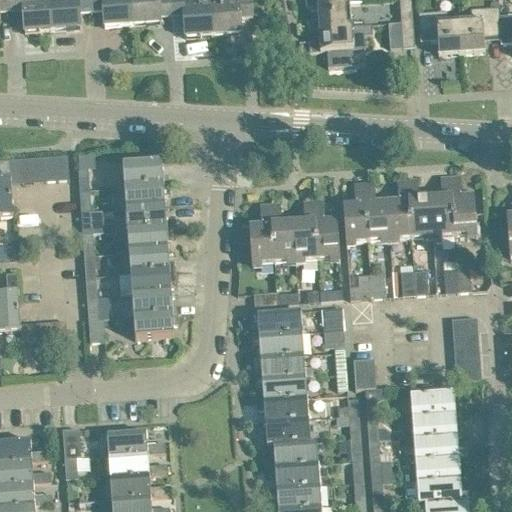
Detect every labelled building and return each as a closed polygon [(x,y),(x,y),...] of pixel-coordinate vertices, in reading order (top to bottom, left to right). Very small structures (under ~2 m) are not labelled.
[(0,0),(0,13),(10,13),(9,0),(0,0)] [(9,0),(10,13),(22,12),(24,36),(53,34),(50,0),(9,0)] [(50,0),(53,34),(81,32),(80,18),(90,17),(89,0),(50,0)] [(89,0),(90,17),(103,16),(104,30),(132,28),(129,0),(89,0)] [(129,0),(132,28),(160,26),(160,19),(171,18),(169,0),(129,0)] [(169,0),(171,18),(183,17),(185,41),(213,39),(210,0),(169,0)] [(210,0),(213,39),(241,37),(240,23),(252,22),(250,0),(210,0)] [(305,0),(306,12),(317,11),(317,10),(350,8),(362,7),(361,0),(305,0)] [(411,4),(399,5),(400,21),(412,20),(411,4)] [(307,34),(319,33),(351,31),(350,8),(317,10),(317,11),(318,25),(307,26),(307,34)] [(501,44),(499,13),(471,15),(472,25),(460,26),(463,58),(485,56),(483,37),(500,36),(500,44),(501,44)] [(511,20),(501,22),(500,13),(499,13),(501,44),(501,48),(511,47),(511,20)] [(449,27),(448,16),(418,18),(420,45),(437,44),(438,60),(463,58),(460,26),(449,27)] [(402,53),(414,52),(413,27),(401,28),(402,53)] [(320,44),(308,45),(309,57),(326,55),(327,71),(353,69),(352,54),(353,54),(353,53),(364,53),(363,39),(371,38),(371,29),(351,31),(319,33),(320,44)] [(58,184),(69,184),(68,160),(56,161),(58,184)] [(34,186),(46,185),(44,161),(33,162),(34,186)] [(46,185),(58,184),(56,161),(44,161),(46,185)] [(23,187),(34,186),(33,162),(21,163),(23,187)] [(23,187),(21,163),(9,164),(10,182),(11,188),(23,187)] [(10,182),(9,164),(0,164),(0,221),(13,221),(11,188),(10,182)] [(163,179),(162,167),(123,170),(124,192),(169,189),(168,179),(163,179)] [(79,190),(89,189),(88,172),(78,173),(79,190)] [(433,241),(454,239),(450,180),(440,181),(442,201),(430,202),(433,241)] [(462,199),(460,180),(450,180),(454,239),(475,238),(475,242),(476,242),(476,238),(474,199),(462,199)] [(389,244),(412,242),(408,183),(397,184),(398,204),(387,205),(389,244)] [(419,203),(417,183),(408,183),(412,242),(433,241),(430,202),(419,203)] [(347,251),(347,247),(368,246),(364,186),(354,187),(355,207),(343,208),(346,247),(346,251),(347,251)] [(375,205),(374,186),(364,186),(368,246),(389,244),(387,205),(375,205)] [(126,214),(165,211),(164,200),(169,199),(169,189),(124,192),(126,214)] [(81,217),(91,216),(90,200),(80,201),(81,217)] [(324,224),(323,204),(313,205),(318,264),(338,263),(339,267),(339,262),(340,262),(337,223),(324,224)] [(296,265),(318,264),(313,205),(303,205),(304,225),(293,226),(296,265)] [(281,227),(280,207),(270,208),(274,267),(296,265),(293,226),(281,227)] [(253,268),(273,267),(274,267),(270,208),(260,208),(261,228),(249,229),(252,268),(252,273),(253,273),(253,268)] [(166,222),(165,211),(126,214),(127,235),(172,232),(171,222),(166,222)] [(82,233),(92,232),(91,216),(81,217),(82,233)] [(129,257),(168,254),(167,243),(172,242),(172,232),(127,235),(129,257)] [(84,260),(94,259),(93,243),(83,244),(84,260)] [(169,265),(168,254),(129,257),(117,257),(119,279),(130,279),(175,275),(174,265),(169,265)] [(85,276),(95,275),(94,259),(84,260),(85,276)] [(458,297),(471,296),(469,272),(457,273),(458,297)] [(445,298),(458,297),(457,273),(444,274),(445,298)] [(132,300),(171,297),(170,286),(175,286),(175,275),(130,279),(132,300)] [(402,301),(416,300),(414,277),(401,278),(402,301)] [(416,300),(428,299),(427,277),(414,277),(416,300)] [(0,336),(21,335),(20,329),(17,278),(6,279),(7,297),(0,297),(0,336)] [(372,303),(385,302),(383,279),(371,280),(372,303)] [(350,305),(372,303),(371,280),(357,281),(358,291),(349,292),(350,305)] [(87,303),(97,302),(96,286),(86,287),(87,303)] [(320,307),(342,305),(342,295),(320,297),(320,307)] [(172,309),(171,297),(132,300),(133,322),(178,319),(177,308),(172,309)] [(276,299),(276,297),(253,298),(254,312),(277,310),(277,299),(276,299)] [(277,310),(282,310),(299,308),(298,297),(277,299),(277,310)] [(88,319),(98,319),(97,302),(87,303),(88,319)] [(323,336),(343,334),(342,312),(322,314),(323,336)] [(300,315),(251,319),(251,329),(258,329),(259,340),(302,337),(300,315)] [(135,344),(174,341),(173,329),(178,329),(178,319),(133,322),(135,344)] [(452,337),(477,336),(477,322),(451,324),(452,337)] [(90,347),(103,346),(105,346),(104,324),(88,325),(90,347)] [(56,350),(68,350),(66,325),(55,326),(56,350)] [(45,351),(56,350),(55,326),(43,327),(45,351)] [(33,352),(45,351),(43,327),(32,328),(33,352)] [(22,353),(33,352),(32,328),(20,329),(21,335),(22,353)] [(345,352),(343,334),(323,336),(324,353),(345,352)] [(453,349),(478,347),(477,336),(452,337),(453,349)] [(302,337),(259,340),(252,340),(253,349),(259,348),(260,362),(303,359),(302,337)] [(454,362),(479,360),(478,347),(453,349),(454,362)] [(336,373),(346,372),(345,356),(334,356),(336,373)] [(303,359),(260,362),(254,362),(254,373),(261,373),(262,383),(305,380),(305,381),(313,380),(312,372),(304,373),(303,359)] [(455,376),(480,374),(479,360),(454,362),(455,376)] [(355,395),(376,393),(374,365),(353,366),(355,395)] [(455,376),(456,388),(481,386),(480,374),(455,376)] [(337,396),(348,395),(346,377),(336,378),(337,396)] [(306,402),(305,381),(305,380),(262,383),(255,384),(256,392),(262,391),(263,405),(306,402)] [(455,411),(453,396),(410,399),(412,421),(455,418),(455,419),(462,419),(461,411),(455,411)] [(308,423),(306,402),(263,405),(257,405),(257,413),(264,413),(265,426),(308,423)] [(349,420),(359,420),(358,404),(347,405),(349,420)] [(367,425),(377,424),(376,407),(366,408),(367,425)] [(456,433),(455,419),(455,418),(412,421),(413,443),(456,440),(456,441),(463,440),(463,432),(456,433)] [(360,437),(359,420),(349,420),(350,438),(360,437)] [(308,423),(265,426),(258,427),(259,435),(266,434),(267,449),(309,446),(308,423)] [(377,429),(367,430),(368,446),(379,445),(377,429)] [(77,463),(81,463),(79,434),(62,435),(64,464),(65,464),(77,463)] [(147,448),(146,436),(107,439),(108,461),(147,458),(147,459),(165,458),(165,447),(147,448)] [(458,454),(456,441),(456,440),(413,443),(415,464),(458,461),(458,462),(465,462),(464,454),(458,454)] [(350,443),(352,460),(362,460),(361,443),(350,443)] [(31,456),(30,444),(0,446),(0,468),(31,466),(32,467),(49,465),(49,455),(31,456)] [(317,446),(309,446),(267,449),(267,458),(274,457),(275,471),(318,468),(317,446)] [(379,451),(369,451),(370,468),(380,467),(379,451)] [(148,470),(147,459),(147,458),(108,461),(110,483),(149,480),(167,479),(166,468),(148,470)] [(459,476),(458,462),(458,461),(415,464),(416,486),(460,483),(460,484),(466,483),(466,475),(459,476)] [(79,484),(77,463),(65,464),(66,484),(67,484),(75,484),(77,484),(79,484)] [(353,482),(363,481),(362,465),(352,465),(353,482)] [(32,478),(32,467),(31,466),(0,468),(0,490),(33,488),(51,487),(50,476),(32,478)] [(320,489),(318,468),(275,471),(268,471),(269,479),(275,479),(276,492),(320,489)] [(370,473),(371,489),(382,488),(381,472),(370,473)] [(150,491),(149,480),(110,483),(112,504),(151,501),(151,502),(168,501),(168,490),(150,491)] [(461,497),(460,484),(460,483),(416,486),(418,508),(425,508),(468,505),(467,497),(461,497)] [(75,484),(67,484),(68,501),(78,500),(77,484),(75,484)] [(354,487),(355,503),(365,502),(364,486),(354,487)] [(34,499),(33,488),(0,490),(0,511),(35,510),(52,509),(52,498),(34,499)] [(320,489),(276,492),(270,493),(270,501),(277,500),(277,511),(295,511),(321,510),(320,489)] [(382,494),(372,494),(373,511),(383,511),(382,494)] [(161,511),(151,511),(151,502),(151,501),(112,504),(112,511),(169,511),(161,511)]
